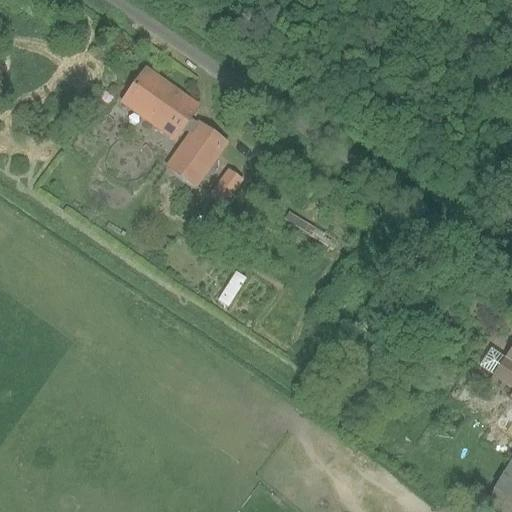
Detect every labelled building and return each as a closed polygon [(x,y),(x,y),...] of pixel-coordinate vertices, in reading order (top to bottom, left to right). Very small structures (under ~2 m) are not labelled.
[(198,125),(191,120),(200,109),(146,70),(121,105),(176,144),(185,132),(190,135),(166,169),(196,190),(228,145),(199,124),(198,125)] [(244,182),(229,171),(209,199),(224,210),(244,182)] [(222,301),(234,308),(253,278),(240,270),(222,301)] [(511,351),(505,360),(492,351),(481,367),(494,377),(490,383),(494,386),(498,381),(511,391),(511,395),(510,397),(511,398),(511,351)] [(357,359),(349,372),(325,405),(343,417),(344,415),(339,412),(345,403),(350,406),(351,404),(347,401),(352,392),(357,396),(359,394),(354,390),(360,382),(365,386),(366,384),(361,380),(368,369),(373,373),(374,371),(357,359)] [(511,511),(511,459),(484,505),(495,511),(511,511)]
